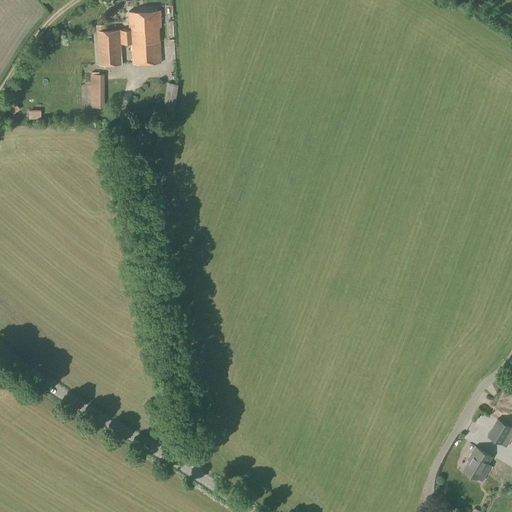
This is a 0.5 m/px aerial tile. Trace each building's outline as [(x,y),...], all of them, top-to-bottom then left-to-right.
[(161,63),(159,27),(160,27),(160,10),(129,12),(130,29),(97,31),(99,65),(122,64),(121,43),(132,43),(133,64),(161,63)] [(91,108),(104,108),(104,75),(90,75),(91,108)] [(16,105),(10,109),(13,113),(19,109),(16,105)] [(506,447),(511,437),(511,428),(497,419),(487,436),(501,445),(506,447)] [(482,482),(492,466),(489,464),(493,457),(476,446),(471,454),(473,455),(463,471),(477,479),(477,478),(482,482)]
